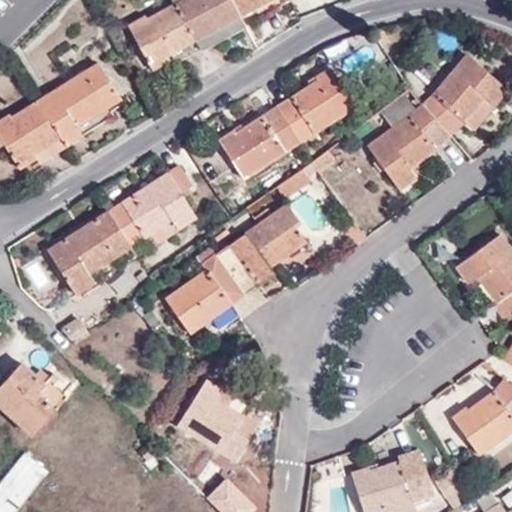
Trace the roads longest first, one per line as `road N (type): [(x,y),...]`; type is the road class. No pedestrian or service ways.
road 1 (residential): [(511,19),(431,2),(382,8),(292,42),(17,221)]
road 2 (residential): [(282,511),(308,342),(328,288),(511,149)]
road 3 (unknown): [(370,257),(407,346),(403,379),(358,425),(329,438),(293,440)]
